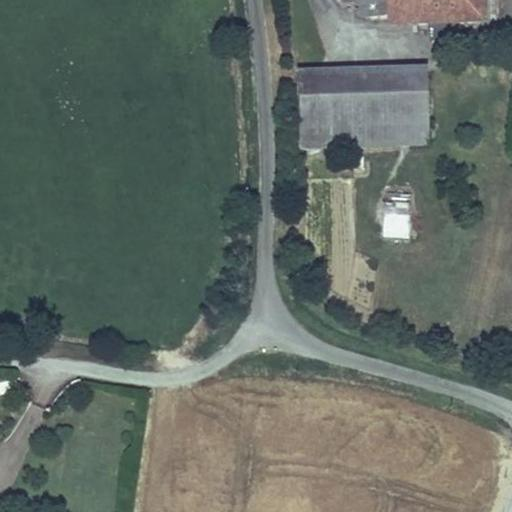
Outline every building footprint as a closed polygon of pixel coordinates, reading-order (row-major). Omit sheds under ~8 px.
[(387,30),(487,26),(485,0),(339,0),(339,7),(354,6),(354,21),(386,20),(387,30)] [(398,149),(427,148),(425,71),(395,72),(398,149)] [(315,151),(398,149),(395,72),(313,75),(315,151)] [(299,152),(315,151),(313,75),(297,75),(299,152)] [(409,238),(411,196),(382,195),(381,237),(409,238)]
